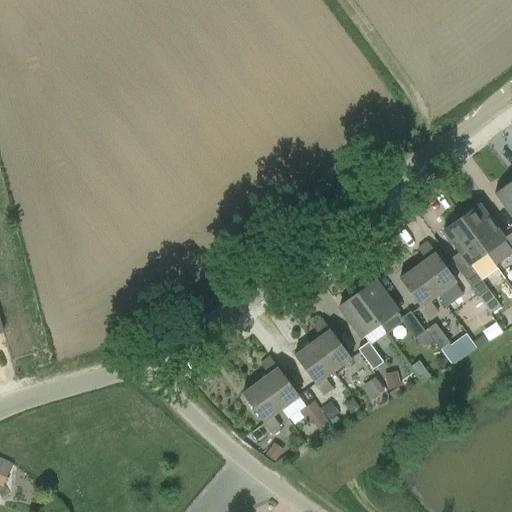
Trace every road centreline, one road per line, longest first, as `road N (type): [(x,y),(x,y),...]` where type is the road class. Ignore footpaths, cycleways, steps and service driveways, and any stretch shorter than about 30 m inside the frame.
road 1 (tertiary): [(139,368),(199,334),(511,92)]
road 2 (unclassified): [(310,511),(232,455),(139,368)]
road 3 (tertiary): [(0,410),(139,368)]
